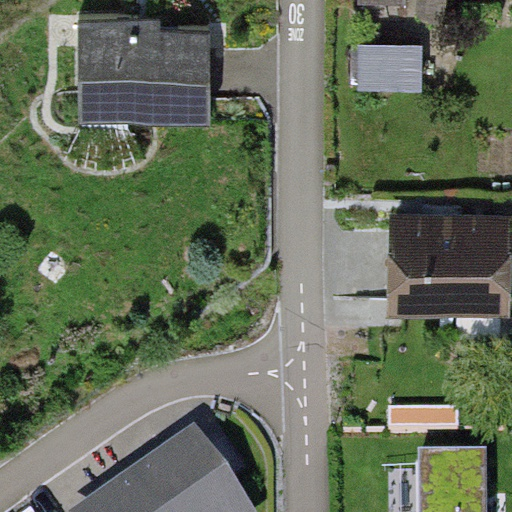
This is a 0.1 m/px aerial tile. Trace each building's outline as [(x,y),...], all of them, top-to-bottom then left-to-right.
[(148,13),(65,12),(64,122),(196,123),(196,26),(148,25),(148,13)] [(367,34),(367,80),(431,80),(432,34),(367,34)] [(511,207),(388,209),(389,302),(389,316),(511,314),(511,207)] [(252,511),(199,437),(91,511),(252,511)] [(485,511),(486,471),(415,470),(414,511),(485,511)]
